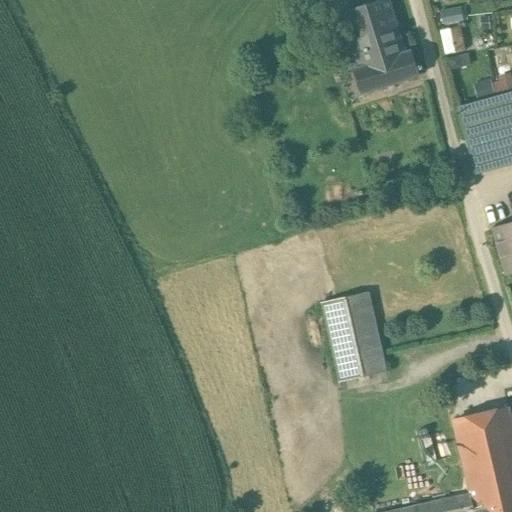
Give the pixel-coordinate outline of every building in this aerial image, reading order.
[(413,78),(390,0),(386,0),(337,14),(360,93),(413,78)] [(438,0),(440,9),(459,5),(458,0),(438,0)] [(461,6),(439,12),(443,25),(464,19),(461,6)] [(441,28),(444,53),(465,50),(461,25),(441,28)] [(511,95),(457,111),(475,175),(511,165),(511,95)] [(511,222),(488,229),(502,278),(511,274),(511,222)] [(385,373),(368,292),(318,302),(335,384),(385,373)] [(465,492),(391,511),(511,511),(511,442),(503,409),(446,424),(465,492)]
